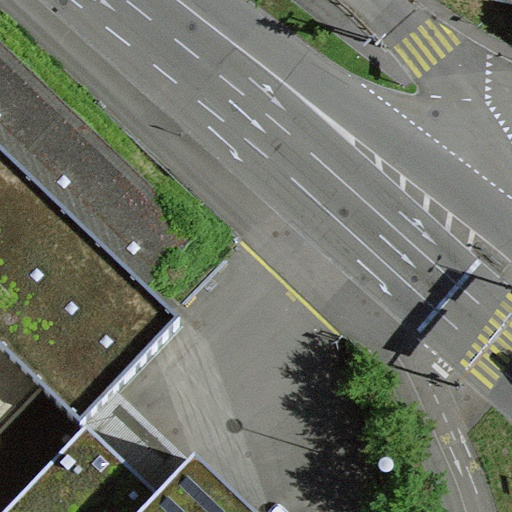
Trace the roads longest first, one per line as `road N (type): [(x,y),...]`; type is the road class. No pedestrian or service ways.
road 1 (secondary): [(511,273),(329,122)]
road 2 (secondary): [(329,122),(171,0)]
road 3 (motorway): [(511,124),(426,135),(329,122)]
